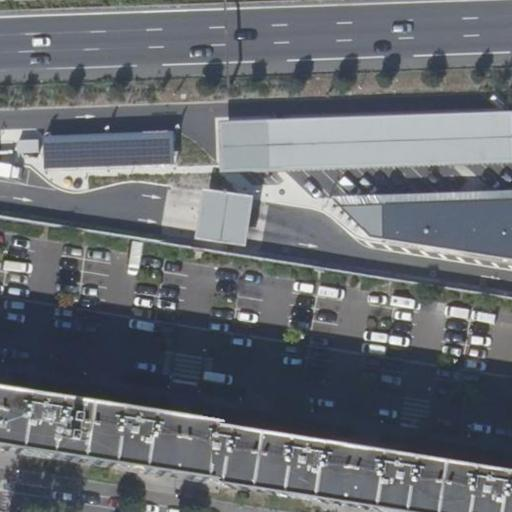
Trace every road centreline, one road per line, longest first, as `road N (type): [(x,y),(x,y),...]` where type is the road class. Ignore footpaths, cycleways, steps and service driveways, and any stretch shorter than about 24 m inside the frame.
road 1 (unknown): [(511,380),(0,296)]
road 2 (motorway): [(0,43),(511,25)]
